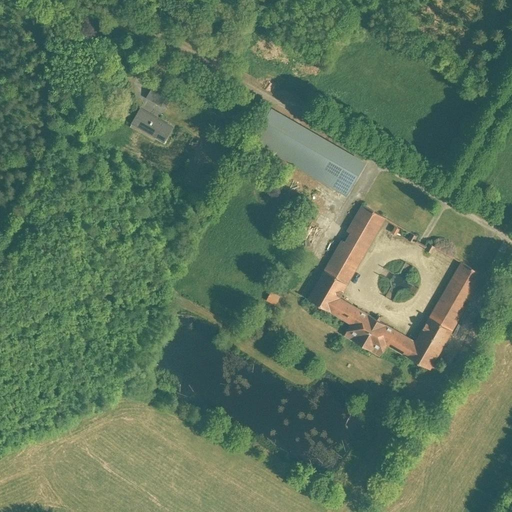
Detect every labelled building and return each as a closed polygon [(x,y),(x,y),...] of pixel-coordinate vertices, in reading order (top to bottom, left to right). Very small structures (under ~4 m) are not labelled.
[(164,105),(170,92),(155,84),(148,98),(164,105)] [(366,162),(272,108),(253,141),(347,195),(366,162)] [(144,135),(146,131),(164,141),(172,127),(141,109),(130,127),(144,135)] [(386,218),(362,204),(347,231),(350,233),(346,242),(342,240),(308,298),(351,323),(345,335),(380,355),(386,344),(430,369),(466,307),(462,304),(466,297),(470,299),(484,275),(461,261),(415,341),(341,298),(386,218)] [(413,243),(417,236),(411,233),(407,239),(413,243)] [(426,250),(431,253),(435,247),(429,244),(426,250)] [(272,292),(267,301),(276,306),(281,297),(272,292)]
